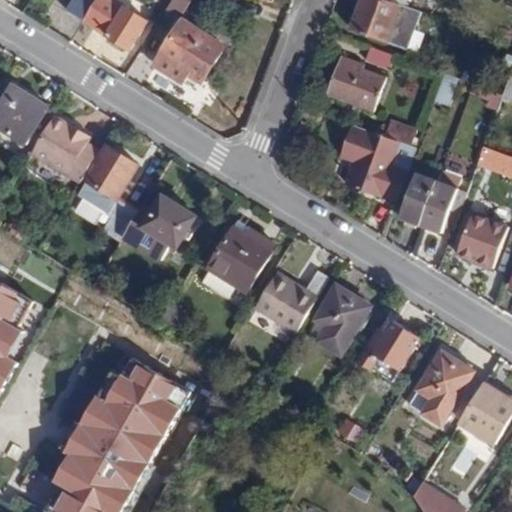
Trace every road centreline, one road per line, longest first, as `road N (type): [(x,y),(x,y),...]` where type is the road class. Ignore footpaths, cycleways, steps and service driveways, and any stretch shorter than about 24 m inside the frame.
road 1 (residential): [(249,174),(511,339)]
road 2 (residential): [(0,23),(249,174)]
road 3 (residential): [(314,0),(249,174)]
